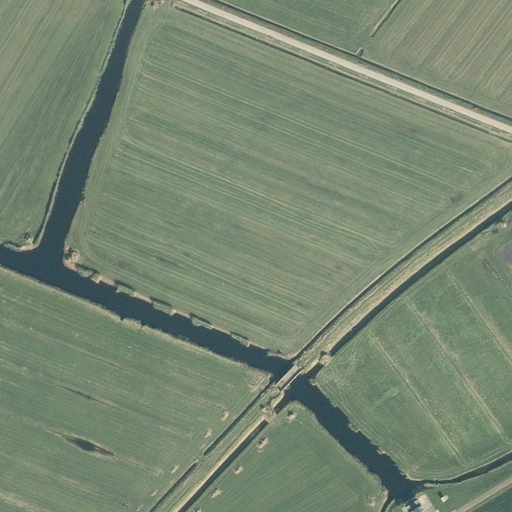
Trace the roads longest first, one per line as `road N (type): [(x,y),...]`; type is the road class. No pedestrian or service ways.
road 1 (track): [(189,0),(511,130)]
road 2 (track): [(298,368),(401,274),(511,189)]
road 3 (track): [(298,368),(166,511)]
